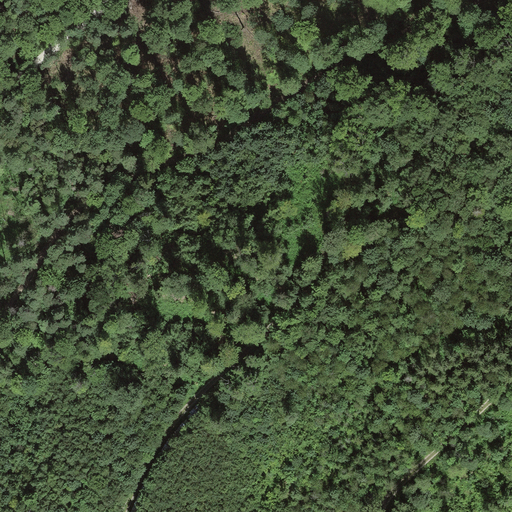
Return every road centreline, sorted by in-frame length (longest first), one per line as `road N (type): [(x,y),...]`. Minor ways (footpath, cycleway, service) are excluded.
road 1 (track): [(473,0),(344,71),(274,99),(209,142),(107,185),(46,247),(0,314)]
road 2 (track): [(511,129),(444,168),(208,382),(152,448),(123,511)]
road 3 (track): [(379,511),(511,383)]
road 4 (track): [(0,93),(59,35),(111,0)]
